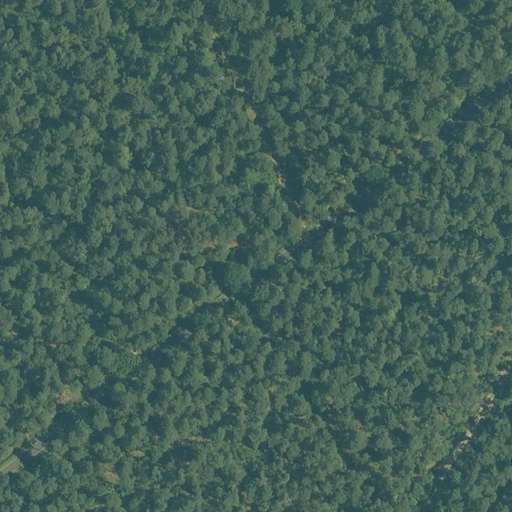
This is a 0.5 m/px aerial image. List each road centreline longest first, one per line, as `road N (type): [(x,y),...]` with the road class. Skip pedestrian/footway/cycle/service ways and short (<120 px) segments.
road 1 (unclassified): [(0,474),(511,76)]
road 2 (track): [(393,511),(238,286)]
road 3 (track): [(201,0),(305,234)]
road 4 (track): [(417,511),(511,363)]
